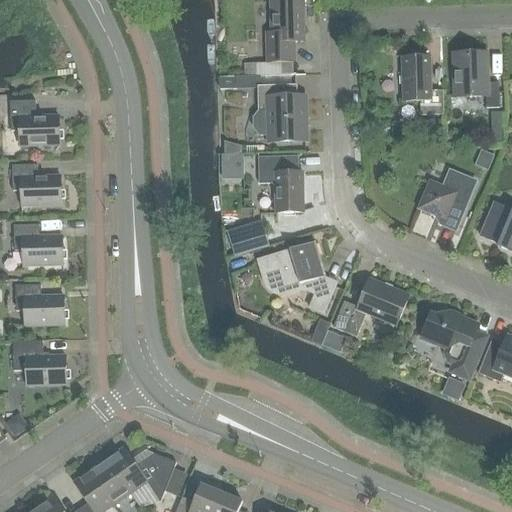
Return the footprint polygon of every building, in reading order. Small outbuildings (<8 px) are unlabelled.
[(295,63),(294,43),(303,43),(302,0),(271,1),(272,33),(266,33),(266,43),(267,64),(295,63)] [(487,84),(486,54),(454,55),(455,98),(486,98),(486,109),(499,109),(498,84),(487,84)] [(430,92),(430,58),(401,59),(403,103),(420,102),(421,117),(443,116),(442,92),(430,92)] [(256,64),(244,64),(244,76),(256,76),(256,64)] [(236,77),(220,77),(220,90),(236,90),(236,77)] [(305,141),(304,99),(296,99),(296,87),(258,88),(258,112),(252,119),(253,130),(259,138),(269,137),(269,143),(305,141)] [(19,147),(59,146),(58,118),(41,118),(41,114),(35,114),(35,102),(10,103),(10,132),(19,132),(19,147)] [(501,131),(491,131),(492,143),(502,143),(501,131)] [(481,152),(475,166),(488,172),(494,157),(481,152)] [(243,155),(221,155),(222,172),(243,171),(243,155)] [(298,174),(298,157),(258,158),(258,185),(275,185),(275,214),(303,214),(302,174),(298,174)] [(21,207),(61,206),(60,178),(37,179),(37,166),(11,167),(12,192),(20,192),(21,207)] [(475,183),(450,172),(443,189),(430,184),(419,210),(443,220),(441,225),(455,231),(475,183)] [(497,248),(511,254),(511,210),(494,204),(480,238),(498,246),(497,248)] [(263,225),(240,232),(246,253),(269,247),(263,225)] [(22,267),(62,266),(62,238),(39,238),(39,226),(13,227),(14,252),(22,252),(22,267)] [(324,315),(335,288),(337,283),(326,278),(322,267),(321,268),(314,244),(257,261),(257,262),(258,262),(264,282),(266,286),(269,289),(272,292),(276,294),(280,296),(285,297),(289,298),(302,291),(314,296),(309,309),(324,315)] [(409,297),(369,280),(357,308),(344,303),(333,329),(356,338),(366,315),(396,328),(409,297)] [(24,327),(64,326),(63,298),(40,298),(40,286),(15,287),(15,312),(24,312),(24,327)] [(475,333),(478,325),(449,313),(446,321),(431,314),(420,340),(445,351),(444,355),(448,365),(452,366),(449,374),(469,382),(488,338),(475,333)] [(315,331),(311,342),(321,346),(326,335),(315,331)] [(333,334),(328,348),(340,353),(346,339),(333,334)] [(511,378),(511,339),(507,337),(504,344),(492,340),(478,375),(500,384),(504,375),(511,378)] [(26,387),(66,386),(65,358),(48,358),(48,354),(42,354),(42,342),(12,343),(13,372),(25,372),(26,387)] [(28,429),(18,415),(5,424),(14,438),(28,429)] [(153,455),(146,460),(136,467),(124,450),(107,461),(129,495),(146,483),(158,502),(158,503),(159,503),(175,463),(153,455)] [(107,461),(90,473),(112,506),(129,495),(107,461)] [(88,508),(83,511),(103,511),(112,506),(90,473),(72,485),(88,508)] [(213,511),(221,494),(200,486),(190,511),(179,506),(176,511),(213,511)] [(221,494),(213,511),(238,511),(242,503),(221,494)] [(62,511),(53,498),(35,510),(36,511),(62,511)]
